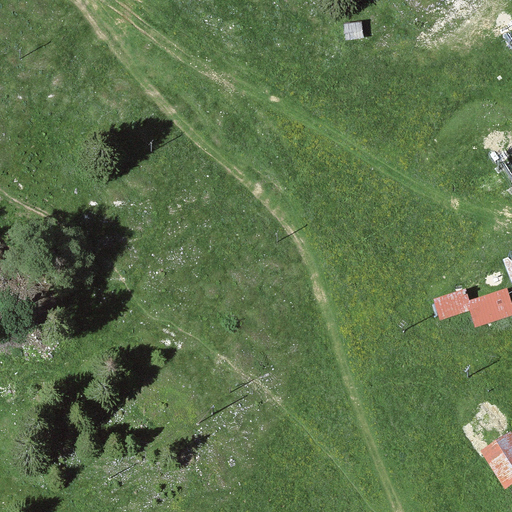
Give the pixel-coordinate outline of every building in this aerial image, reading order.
[(360,30),(344,31),(345,44),(361,44),(360,30)] [(385,147),(380,159),(397,166),(402,154),(385,147)] [(466,313),(468,319),(474,334),(511,319),(511,311),(506,297),(471,311),(466,313)] [(466,298),(435,308),(441,327),(468,319),(466,313),(471,311),(466,298)] [(511,438),(490,450),(510,491),(511,489),(511,438)]
